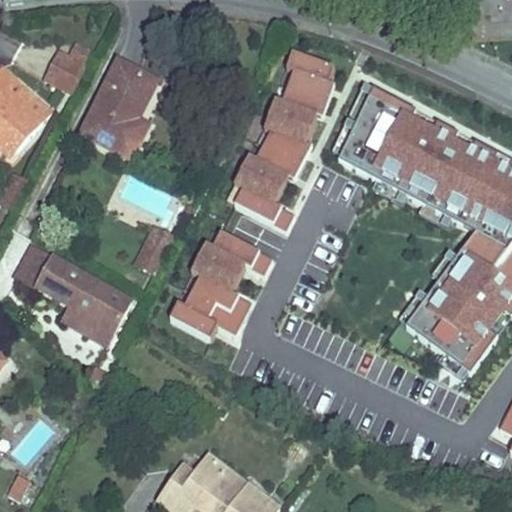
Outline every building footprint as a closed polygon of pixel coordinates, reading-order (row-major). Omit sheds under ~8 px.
[(45,84),(73,98),(94,58),(75,48),(69,60),(59,55),(45,84)] [(299,54),(236,189),(244,193),(236,210),(287,234),(298,212),(283,205),(343,75),(299,54)] [(137,125),(130,122),(133,116),(140,119),(156,87),(157,86),(138,76),(140,72),(122,63),(120,68),(84,139),(131,162),(147,130),(137,125)] [(18,156),(53,115),(2,71),(0,73),(0,140),(4,143),(15,153),(18,156)] [(511,168),(410,121),(415,110),(376,92),(344,162),(511,238),(511,253),(468,233),(418,342),(478,369),(511,294),(511,168)] [(137,125),(140,119),(133,116),(130,122),(137,125)] [(15,153),(4,143),(0,140),(0,150),(9,159),(15,153)] [(28,184),(16,177),(10,190),(22,196),(28,184)] [(22,196),(10,190),(0,208),(13,214),(22,196)] [(174,241),(155,232),(137,269),(156,278),(174,241)] [(219,233),(174,323),(212,342),(219,328),(237,337),(254,305),(236,295),(258,252),(219,233)] [(116,336),(133,305),(33,250),(16,281),(88,321),(116,336)] [(116,336),(88,321),(80,334),(109,350),(116,336)] [(91,383),(102,393),(109,379),(96,372),(91,383)] [(511,453),(511,457),(511,406),(501,432),(511,436),(511,453)] [(280,511),(259,496),(254,502),(246,496),(251,489),(210,459),(196,477),(196,478),(181,498),(198,510),(200,511),(280,511)] [(197,511),(198,510),(181,498),(196,478),(196,477),(186,469),(162,502),(174,511),(197,511)] [(21,505),(31,485),(19,480),(9,499),(21,505)] [(254,502),(259,496),(251,489),(246,496),(254,502)]
